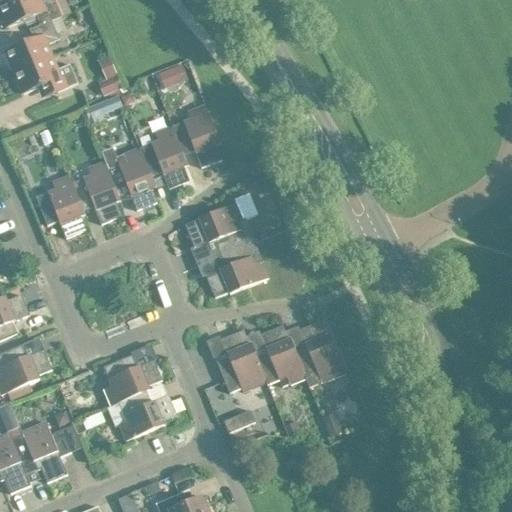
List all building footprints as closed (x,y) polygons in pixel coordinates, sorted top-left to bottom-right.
[(51,22),(62,18),(54,0),(50,0),(40,4),(38,0),(14,0),(0,6),(0,10),(7,28),(35,17),(39,26),(39,27),(51,22)] [(39,27),(39,26),(29,31),(33,41),(5,52),(14,74),(51,58),(46,46),(59,40),(51,22),(39,27)] [(51,58),(14,74),(23,95),(51,84),(55,94),(77,84),(69,65),(56,71),(51,58)] [(220,145),(204,106),(187,113),(190,121),(171,128),(183,156),(194,152),(201,169),(221,161),(215,147),(220,145)] [(158,142),(139,149),(150,178),(161,173),(168,191),(189,183),(183,168),(187,167),(183,156),(171,128),(155,135),(158,142)] [(125,163),(106,171),(118,199),(129,195),(136,212),(156,204),(151,190),(155,188),(150,178),(139,149),(122,156),(125,163)] [(118,199),(106,171),(104,163),(87,170),(90,177),(71,185),(82,213),(94,208),(100,226),(121,218),(115,204),(119,202),(118,199)] [(82,213),(71,185),(68,177),(52,184),(54,191),(35,199),(46,227),(58,222),(65,240),(86,232),(80,217),(84,216),(82,213)] [(196,267),(254,243),(245,220),(257,215),(248,194),(234,200),(236,205),(184,226),(193,249),(189,251),(196,267)] [(262,263),(254,243),(196,267),(200,279),(205,277),(214,299),(228,294),(229,295),(268,280),(261,264),(262,263)] [(5,298),(0,299),(0,342),(16,335),(12,324),(29,316),(20,296),(6,302),(5,298)] [(289,340),(295,353),(305,379),(309,389),(345,374),(329,335),(327,336),(321,322),(299,331),(297,327),(284,332),(288,341),(289,340)] [(305,379),(295,353),(289,340),(288,341),(284,332),(282,327),(260,336),(258,331),(245,336),(249,346),(250,345),(266,384),(267,386),(279,382),(282,389),(305,379)] [(249,346),(245,336),(243,331),(220,341),(218,336),(206,341),(212,358),(213,357),(229,395),(241,390),(242,394),(266,384),(250,345),(249,346)] [(52,371),(38,339),(0,354),(0,375),(1,377),(0,377),(0,395),(1,397),(39,381),(37,377),(52,371)] [(118,404),(146,392),(149,391),(148,388),(162,382),(153,361),(157,360),(150,345),(129,354),(130,357),(103,369),(111,388),(104,391),(110,407),(118,404)] [(146,392),(118,404),(110,407),(125,443),(164,427),(162,423),(176,417),(168,396),(151,404),(146,392)] [(250,412),(223,423),(228,435),(254,424),(250,412)] [(21,436),(36,472),(40,470),(46,485),(67,476),(59,459),(81,450),(72,427),(50,436),(45,423),(20,433),(21,436)] [(0,482),(4,481),(10,496),(30,487),(26,476),(36,472),(21,436),(11,440),(8,434),(0,437),(0,482)] [(160,491),(156,483),(144,487),(147,496),(160,491)] [(207,511),(202,499),(193,502),(189,492),(156,505),(158,511),(207,511)]
